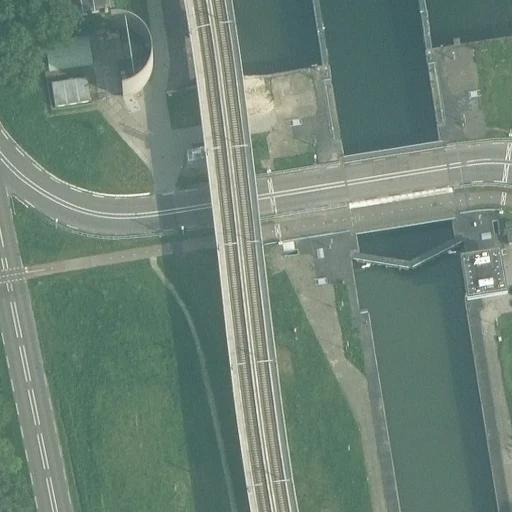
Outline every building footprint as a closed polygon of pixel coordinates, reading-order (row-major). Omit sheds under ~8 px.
[(103,0),(54,0),(59,19),(106,10),(103,0)] [(44,43),(49,75),(93,68),(88,36),(44,43)] [(51,86),(55,110),(91,104),(87,80),(51,86)] [(271,93),(271,113),(293,112),(293,93),(271,93)] [(48,116),(38,118),(43,146),(53,145),(48,116)] [(58,140),(97,137),(96,125),(57,129),(58,140)] [(511,230),(511,223),(499,225),(500,233),(511,231),(511,230)] [(460,259),(466,297),(467,304),(507,298),(500,252),(460,259)]
